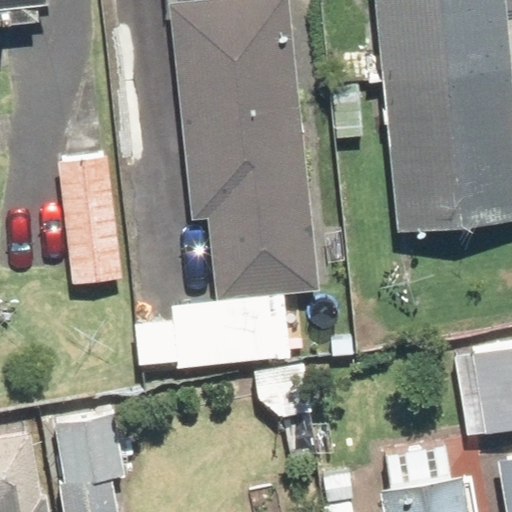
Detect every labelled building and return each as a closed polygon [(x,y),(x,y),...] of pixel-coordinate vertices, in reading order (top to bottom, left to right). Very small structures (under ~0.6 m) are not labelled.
[(307,291),(276,0),(163,0),(186,216),(205,214),(213,295),(171,299),(178,368),(264,359),(258,296),(307,291)] [(511,221),(511,178),(511,164),(511,163),(511,107),(506,108),(495,0),(363,0),(385,233),(511,221)] [(109,148),(52,154),(66,286),(123,280),(109,148)] [(511,345),(450,355),(462,431),(511,422),(511,345)] [(125,511),(119,473),(138,470),(127,402),(62,413),(78,511),(125,511)] [(67,511),(51,417),(0,425),(0,503),(1,511),(67,511)] [(381,488),(358,492),(361,511),(445,511),(432,426),(372,435),(381,488)] [(511,511),(511,457),(493,460),(499,511),(511,511)]
